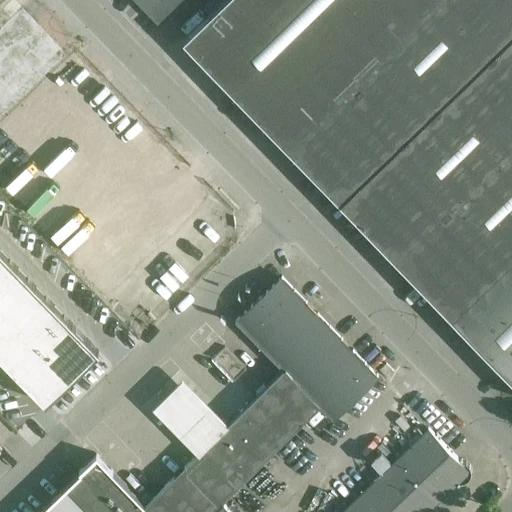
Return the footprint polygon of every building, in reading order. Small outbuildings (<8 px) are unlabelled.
[(136,0),(161,25),(186,0),(136,0)] [(511,0),(222,0),(185,37),(511,375),(511,0)] [(0,355),(0,356),(18,374),(46,403),(71,379),(99,352),(71,323),(53,305),(35,286),(17,267),(0,250),(0,355)] [(333,418),(378,375),(282,276),(236,320),(283,369),(145,506),(150,511),(211,511),(321,406),(333,418)] [(180,381),(149,412),(197,460),(228,430),(180,381)] [(407,416),(388,432),(402,448),(421,432),(407,416)] [(427,511),(470,470),(429,427),(340,511),(427,511)] [(150,511),(145,506),(96,456),(81,471),(38,511),(150,511)]
